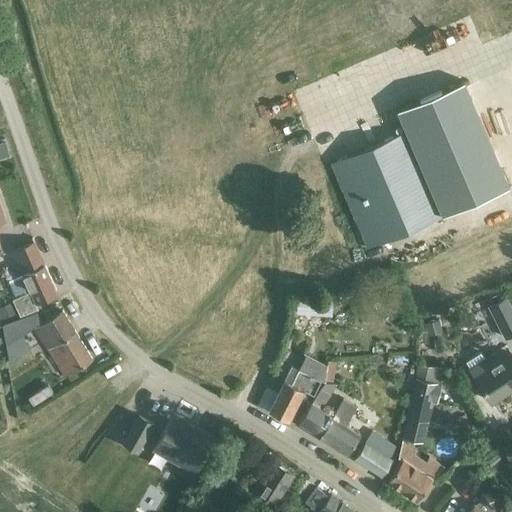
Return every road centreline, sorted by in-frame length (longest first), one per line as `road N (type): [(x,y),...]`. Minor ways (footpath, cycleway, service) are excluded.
road 1 (residential): [(385,511),(138,359),(99,316),(49,226)]
road 2 (track): [(233,418),(276,318),(279,200),(294,150),(316,130)]
road 3 (residential): [(0,83),(49,226)]
road 4 (residential): [(419,511),(454,468),(511,421)]
